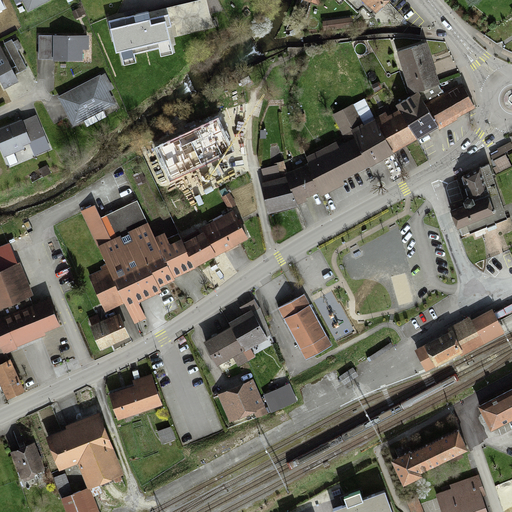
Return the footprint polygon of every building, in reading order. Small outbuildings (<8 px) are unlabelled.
[(206,0),(198,0),(108,21),(115,54),(120,53),(123,66),(136,63),(134,55),(158,49),(160,57),(173,54),(167,28),(172,27),(171,26),(175,25),(177,36),(213,27),(206,0)] [(346,0),(359,12),(366,5),(378,17),(395,0),(346,0)] [(83,37),(40,36),(40,57),(77,57),(77,47),(83,47),(83,37)] [(0,53),(0,85),(13,79),(10,74),(23,67),(8,40),(1,43),(12,65),(7,67),(0,53)] [(423,43),(397,52),(410,93),(437,84),(423,43)] [(102,75),(59,98),(71,122),(109,102),(103,90),(108,87),(102,75)] [(460,88),(427,107),(439,129),(472,110),(460,88)] [(439,129),(427,107),(420,94),(397,107),(401,113),(416,141),(439,129)] [(351,134),(363,128),(351,107),(332,117),(344,138),(351,134)] [(416,141),(401,113),(388,120),(386,115),(375,121),(393,154),(416,141)] [(33,116),(0,129),(0,150),(40,134),(33,116)] [(231,150),(217,120),(157,149),(171,179),(231,150)] [(369,168),(393,154),(375,121),(363,128),(351,134),(356,142),(369,168)] [(369,168),(356,142),(339,150),(337,145),(307,160),(310,166),(321,193),(323,196),(343,186),(341,182),(369,168)] [(505,158),(492,163),(496,172),(509,167),(505,158)] [(321,193),(310,166),(299,171),(295,161),(282,166),(287,179),(294,205),(321,193)] [(294,205),(287,179),(279,181),(276,170),(263,173),(266,184),(262,185),(270,215),(295,208),(294,205)] [(473,206),(454,214),(460,230),(495,216),(477,173),(462,180),(473,206)] [(140,174),(134,177),(138,186),(144,183),(140,174)] [(98,249),(111,243),(93,208),(81,214),(98,249)] [(187,247),(197,268),(247,239),(234,215),(204,232),(205,235),(187,247)] [(158,287),(197,268),(187,247),(184,242),(169,249),(163,237),(154,241),(146,226),(111,243),(98,249),(108,269),(125,304),(134,324),(146,318),(138,303),(161,292),(158,287)] [(20,266),(0,274),(0,311),(33,299),(20,266)] [(125,304),(108,269),(91,278),(107,312),(125,304)] [(302,298),(279,311),(306,359),(330,346),(302,298)] [(48,303),(0,321),(0,347),(3,355),(17,350),(16,348),(45,336),(43,333),(58,327),(48,303)] [(450,332),(414,351),(425,372),(435,367),(435,368),(460,355),(461,357),(504,334),(491,310),(471,320),(469,317),(448,328),(450,332)] [(234,331),(206,345),(217,366),(234,358),(238,366),(252,359),(248,351),(271,339),(257,312),(231,325),(234,331)] [(119,314),(89,327),(100,351),(130,338),(119,314)] [(340,370),(345,378),(376,359),(371,351),(340,370)] [(9,363),(0,367),(0,383),(7,400),(23,393),(9,363)] [(136,388),(110,396),(118,420),(161,407),(152,377),(134,383),(136,388)] [(253,379),(217,395),(230,424),(254,413),(256,419),(268,414),(253,379)] [(289,384),(263,395),(271,413),(297,401),(289,384)] [(511,390),(478,408),(490,430),(511,418),(511,390)] [(69,433),(47,440),(59,471),(80,464),(89,490),(121,479),(99,417),(67,429),(69,433)] [(170,429),(158,433),(162,445),(174,441),(170,429)] [(459,436),(413,456),(422,475),(467,454),(459,436)] [(33,447),(11,455),(21,482),(43,474),(33,447)] [(412,454),(392,463),(404,490),(424,481),(422,475),(413,456),(412,454)] [(61,502),(73,496),(65,476),(52,481),(61,502)] [(453,491),(437,497),(442,511),(487,511),(476,478),(451,487),(453,491)] [(346,504),(333,509),(333,511),(392,511),(385,490),(363,498),(360,490),(344,496),(346,504)] [(73,496),(61,502),(65,511),(95,511),(87,491),(73,496)] [(423,511),(418,499),(407,503),(410,511),(423,511)]
